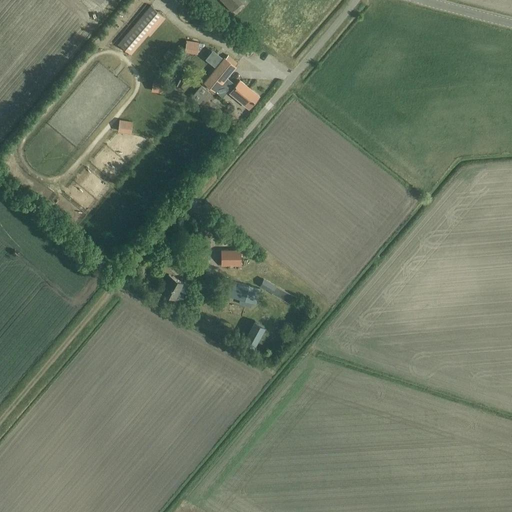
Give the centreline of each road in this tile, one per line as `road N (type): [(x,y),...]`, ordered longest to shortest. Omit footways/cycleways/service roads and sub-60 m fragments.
road 1 (unclassified): [(170,218),(357,0)]
road 2 (track): [(0,422),(170,218)]
